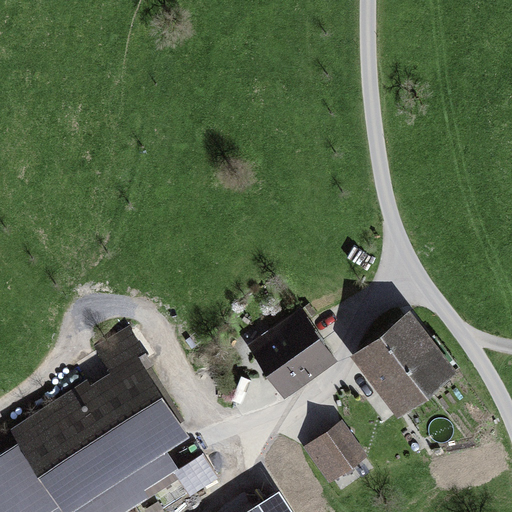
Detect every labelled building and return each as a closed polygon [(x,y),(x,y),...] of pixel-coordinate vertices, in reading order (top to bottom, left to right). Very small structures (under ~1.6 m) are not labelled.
[(308,308),(251,345),(285,396),(342,359),(308,308)] [(417,311),(360,354),(404,413),(461,370),(417,311)] [(114,371),(0,452),(0,511),(138,511),(152,504),(145,489),(184,465),(169,449),(194,432),(129,333),(101,352),(114,371)] [(343,413),(302,441),(330,480),(350,466),(362,483),(382,470),(343,413)] [(292,511),(279,491),(245,511),(292,511)]
